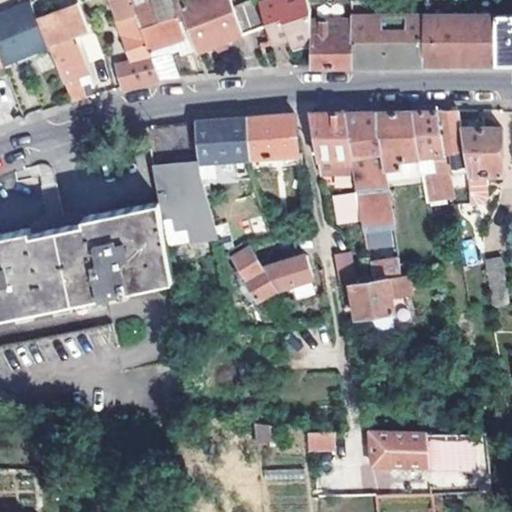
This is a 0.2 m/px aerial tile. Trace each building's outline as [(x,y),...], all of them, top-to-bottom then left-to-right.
[(115,66),(120,89),(136,85),(160,79),(152,58),(150,53),(130,0),(111,0),(119,19),(115,21),(129,60),(115,66)] [(174,45),(179,42),(167,10),(153,15),(147,1),(150,0),(130,0),(150,53),(174,45)] [(163,0),(150,0),(147,1),(153,15),(167,10),(163,0)] [(196,0),(178,7),(196,53),(215,46),(218,54),(228,51),(224,43),(266,29),(257,4),(256,2),(234,9),(229,0),(196,0)] [(308,0),(267,0),(257,4),(266,29),(272,45),(289,39),(292,46),(312,40),(313,21),(313,11),(308,0)] [(39,23),(36,17),(30,1),(0,12),(0,60),(3,68),(49,48),(39,23)] [(79,80),(86,77),(70,39),(90,31),(80,5),(39,23),(49,48),(71,102),(84,98),(79,80)] [(459,15),(459,14),(422,15),(422,65),(434,65),(459,64),(459,15)] [(352,22),(352,66),(386,66),(422,65),(422,15),(352,16),(352,22)] [(478,64),(497,64),(497,15),(459,15),(459,64),(478,64)] [(511,15),(497,15),(497,64),(511,63),(511,15)] [(313,21),(312,40),(312,50),(311,66),(330,66),(352,66),(352,22),(313,21)] [(91,34),(78,39),(87,64),(101,58),(91,34)] [(312,40),(292,46),(294,50),(302,47),(312,50),(312,40)] [(174,45),(150,53),(152,58),(176,49),(174,45)] [(189,53),(176,49),(152,58),(160,79),(187,76),(197,75),(189,53)] [(423,113),(413,113),(422,158),(420,158),(427,201),(441,199),(437,173),(448,171),(451,171),(449,161),(445,161),(437,112),(423,113)] [(445,161),(449,161),(451,171),(452,175),(466,171),(459,131),(459,129),(459,112),(447,112),(437,112),(445,161)] [(329,113),(311,113),(322,176),(355,175),(345,113),(329,113)] [(362,113),(345,113),(355,175),(365,234),(396,230),(386,169),(377,113),(362,113)] [(386,113),(377,113),(386,169),(402,166),(401,160),(420,158),(422,158),(413,113),(404,113),(386,113)] [(299,154),(296,114),(267,117),(247,118),(249,158),(282,155),(299,154)] [(249,158),(247,118),(223,120),(196,123),(198,142),(200,161),(223,159),(249,158)] [(172,159),(151,161),(159,200),(162,216),(174,214),(177,230),(190,228),(192,241),(218,235),(204,179),(200,163),(200,161),(198,142),(190,142),(188,123),(163,125),(150,127),(156,155),(170,154),(172,159)] [(501,128),(459,129),(459,131),(466,171),(467,175),(468,202),(482,202),(486,198),(485,173),(501,173),(501,128)] [(135,131),(129,133),(132,150),(149,149),(145,130),(135,131)] [(299,154),(282,155),(283,165),(304,164),(302,154),(299,154)] [(63,210),(52,159),(38,164),(47,213),(29,223),(29,228),(30,233),(58,227),(85,222),(84,215),(84,212),(63,210)] [(223,159),(200,161),(200,163),(204,179),(224,177),(223,159)] [(448,171),(437,173),(441,199),(453,197),(448,171)] [(0,314),(74,300),(101,294),(174,279),(162,216),(159,200),(84,215),(85,222),(58,227),(30,233),(29,228),(0,233),(0,314)] [(250,248),(231,258),(258,301),(278,289),(313,279),(307,256),(263,269),(250,248)] [(336,256),(340,285),(352,283),(357,282),(351,253),(336,256)] [(483,259),(491,307),(506,305),(498,258),(483,259)] [(370,263),(372,279),(389,277),(404,274),(401,259),(370,263)] [(357,282),(352,283),(359,321),(395,314),(392,298),(413,294),(409,273),(404,274),(389,277),(372,279),(357,282)] [(113,322),(0,346),(0,382),(121,358),(113,322)] [(449,399),(433,400),(436,424),(450,423),(449,399)] [(306,428),(307,440),(337,440),(336,429),(306,428)] [(432,465),(429,432),(371,431),(373,464),(432,465)]
